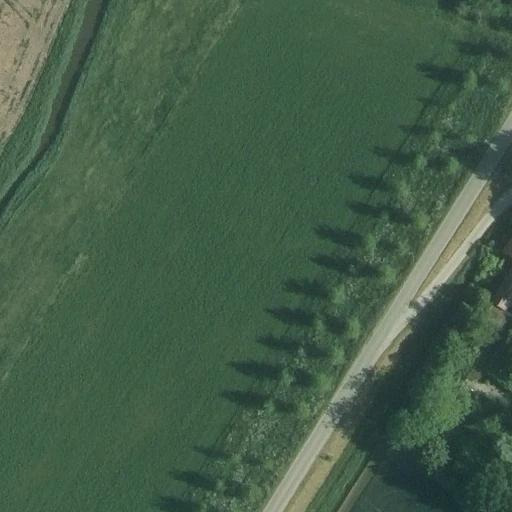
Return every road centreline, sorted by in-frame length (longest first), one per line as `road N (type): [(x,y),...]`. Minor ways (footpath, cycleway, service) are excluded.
road 1 (unclassified): [(511,126),(331,418)]
road 2 (unclassified): [(331,418),(511,200)]
